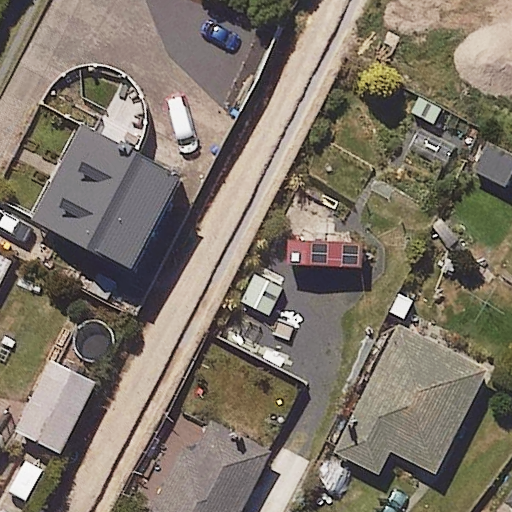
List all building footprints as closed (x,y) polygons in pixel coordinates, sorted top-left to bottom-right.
[(374,131),(337,112),(302,183),(339,201),(374,131)] [(186,182),(84,129),(35,221),(138,275),(186,182)] [(511,186),(511,153),(490,142),(475,172),(510,190),(511,186)] [(0,291),(13,263),(0,256),(0,291)] [(490,375),(404,330),(340,455),(382,476),(395,453),(438,475),(490,375)] [(98,384),(53,363),(20,434),(64,456),(98,384)] [(294,389),(263,374),(240,423),(270,438),(294,389)] [(245,511),(275,454),(203,417),(153,511),(245,511)]
